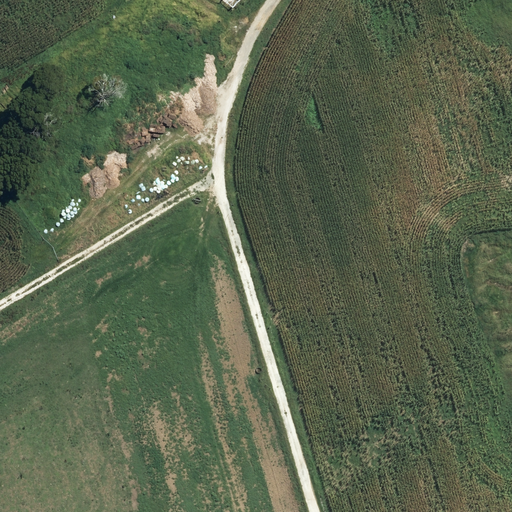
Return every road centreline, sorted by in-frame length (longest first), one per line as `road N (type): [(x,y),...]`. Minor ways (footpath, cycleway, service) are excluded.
road 1 (unknown): [(202,143),(303,511)]
road 2 (unknown): [(202,143),(176,169),(0,276)]
road 3 (unknown): [(244,0),(215,72),(202,143)]
